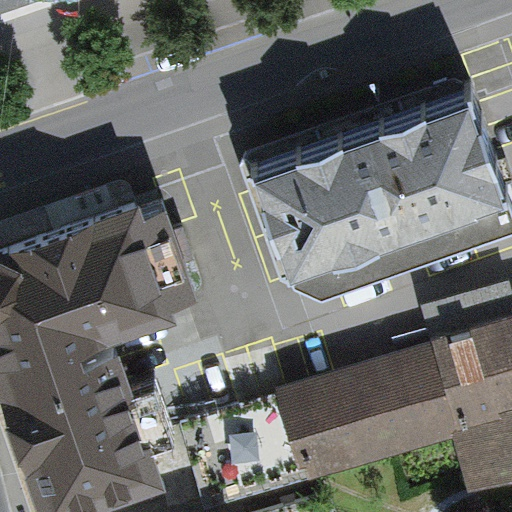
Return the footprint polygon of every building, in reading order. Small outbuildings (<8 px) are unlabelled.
[(251,148),(294,270),(324,286),(511,219),(511,182),(472,70),(251,148)] [(0,369),(46,506),(165,466),(120,331),(107,335),(102,321),(174,296),(171,285),(198,276),(168,188),(145,196),(140,182),(0,229),(0,369)] [(383,327),(388,344),(434,331),(432,323),(511,300),(511,271),(511,269),(420,295),(426,313),(383,327)] [(388,344),(276,377),(279,387),(184,414),(206,498),(454,429),(469,481),(511,468),(511,300),(432,323),(434,331),(388,344)] [(219,511),(332,511),(326,488),(240,511),(238,507),(219,511)]
